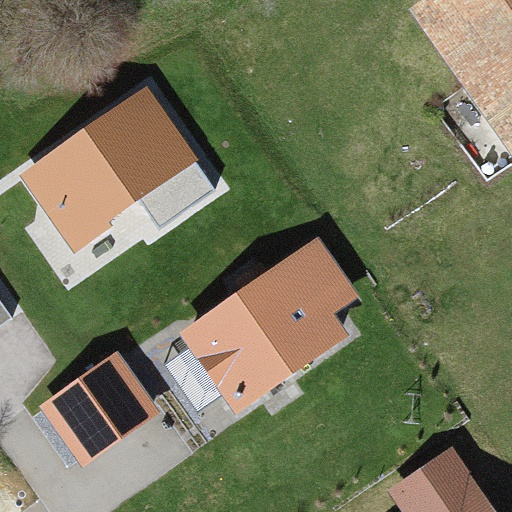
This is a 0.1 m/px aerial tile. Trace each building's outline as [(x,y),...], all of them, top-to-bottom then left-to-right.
[(441,50),(511,160),(511,0),(437,0),(396,26),(420,63),(441,50)] [(72,246),(197,162),(149,92),(24,176),(72,246)] [(233,426),(376,326),(316,241),(173,340),(233,426)] [(79,469),(155,418),(111,352),(34,402),(79,469)] [(483,511),(481,511),(472,511),(453,482),(412,507),(415,511),(483,511)]
